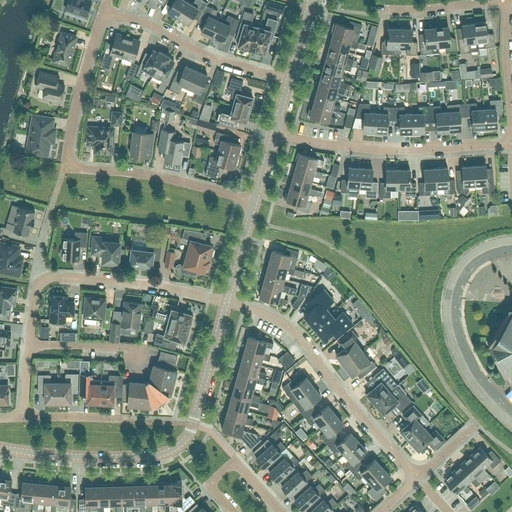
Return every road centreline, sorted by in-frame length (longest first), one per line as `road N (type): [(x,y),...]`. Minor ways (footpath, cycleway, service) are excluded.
road 1 (residential): [(254,201),(67,159),(101,15)]
road 2 (residential): [(0,449),(135,458),(177,446),(192,424),(226,302)]
road 3 (residential): [(416,478),(287,326),(226,302)]
road 4 (residential): [(511,143),(381,150),(273,132)]
road 5 (residential): [(101,15),(138,20),(221,60),(288,78)]
road 6 (residential): [(37,282),(53,275),(131,282),(226,302)]
road 7 (residential): [(504,0),(511,143)]
road 8 (residential): [(280,511),(230,464),(211,483),(231,511)]
road 9 (residential): [(499,0),(375,7)]
